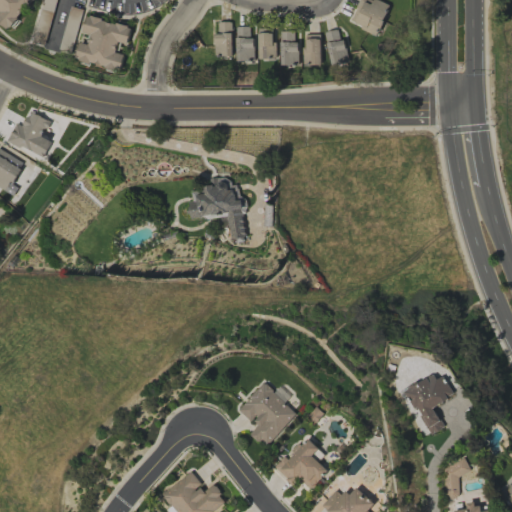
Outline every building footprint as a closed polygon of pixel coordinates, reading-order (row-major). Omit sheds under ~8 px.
[(389,5),(376,0),(358,0),(349,22),(377,34),(389,5)] [(73,59),(118,71),(122,54),(113,51),(116,42),(126,44),(130,26),(86,15),(81,31),(89,33),(86,44),(78,42),(73,59)] [(230,21),(217,22),(217,32),(213,32),(214,56),(231,55),(230,21)] [(235,60),(253,60),(253,37),(249,37),(249,26),(234,26),(235,60)] [(257,59),(273,59),(273,28),(257,28),(257,59)] [(323,32),(330,66),(348,62),(343,38),(339,39),(337,29),(323,32)] [(297,65),(298,41),(293,41),(294,31),(279,31),(279,65),(297,65)] [(320,64),(319,33),(303,33),(304,64),(320,64)] [(40,159),(50,142),(40,136),(48,121),(29,110),(20,125),(16,123),(6,139),(40,159)] [(16,187),(10,183),(23,164),(0,148),(0,188),(11,195),(16,187)] [(226,216),(228,240),(244,239),(239,183),(229,184),(228,176),(211,178),(212,185),(203,185),(204,189),(191,191),(192,200),(187,200),(189,219),(226,216)] [(432,407),(454,395),(443,375),(436,379),(433,373),(404,389),(429,434),(443,427),(432,407)] [(249,432),(265,447),(296,413),(263,382),(238,409),(255,426),(249,432)] [(274,466),(292,485),(300,477),(311,488),(328,471),(312,455),(319,448),(308,437),(286,458),(284,456),(274,466)] [(466,473),(466,462),(441,463),(443,497),(457,496),(456,474),(466,473)] [(175,511),(211,511),(226,501),(212,484),(202,492),(197,486),(200,484),(190,471),(161,493),(175,511)] [(511,482),(501,488),(511,508),(511,482)] [(357,487),(349,495),(339,486),(321,505),(328,511),(366,511),(375,503),(357,487)] [(453,511),(489,511),(489,510),(480,511),(479,502),(465,504),(466,508),(453,510),(453,511)]
